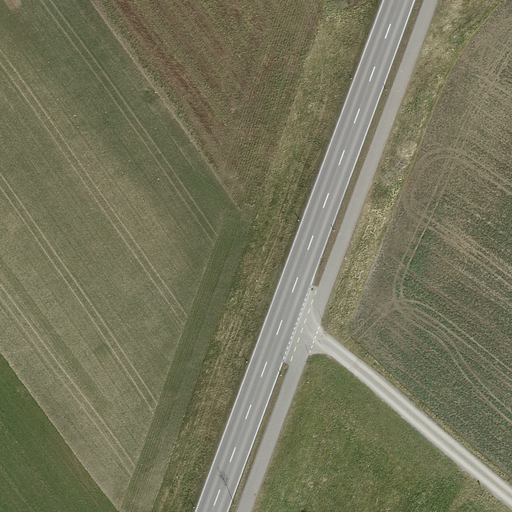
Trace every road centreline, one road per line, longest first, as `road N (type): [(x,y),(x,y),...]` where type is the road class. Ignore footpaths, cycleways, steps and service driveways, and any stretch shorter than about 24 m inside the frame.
road 1 (secondary): [(400,0),(212,511)]
road 2 (track): [(287,309),(511,500)]
